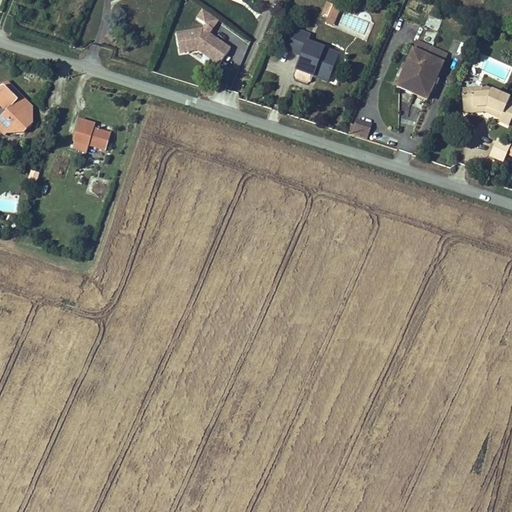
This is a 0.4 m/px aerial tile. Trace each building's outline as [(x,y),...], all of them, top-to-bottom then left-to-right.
[(327,18),(333,5),(328,3),(323,16),(327,18)] [(341,9),(333,5),(327,18),(325,24),(333,27),(341,9)] [(334,28),(366,42),(374,24),(342,10),(334,28)] [(438,31),(441,21),(428,17),(425,27),(438,31)] [(203,27),(200,31),(174,35),(177,54),(196,51),(216,66),(228,50),(206,35),(214,24),(206,18),(201,25),(203,27)] [(310,36),(292,29),(284,50),(302,56),(294,77),(296,80),(307,85),(311,83),(313,77),(314,78),(316,73),(329,78),(338,54),(307,43),(310,36)] [(400,83),(430,95),(447,55),(417,43),(400,83)] [(327,83),(329,78),(316,73),(314,78),(327,83)] [(34,124),(34,105),(6,78),(1,78),(0,83),(0,105),(0,106),(7,107),(9,109),(0,117),(0,130),(6,136),(8,133),(25,133),(34,124)] [(398,88),(428,101),(430,95),(400,83),(398,88)] [(492,109),(491,113),(502,118),(501,121),(510,125),(511,121),(511,102),(510,102),(511,98),(484,86),(480,95),(474,95),(473,89),(462,91),(464,107),(474,106),(474,108),(487,107),(492,109)] [(95,125),(80,120),(73,141),(75,142),(73,149),(87,153),(89,146),(106,151),(111,134),(94,129),(95,125)] [(351,136),(367,141),(372,126),(356,121),(354,128),(351,127),(349,133),(352,134),(351,136)] [(489,156),(503,162),(510,146),(496,140),(489,156)] [(39,174),(31,172),(28,183),(35,186),(39,174)]
